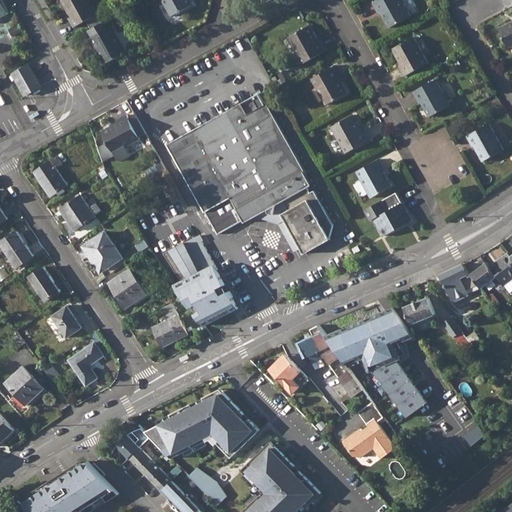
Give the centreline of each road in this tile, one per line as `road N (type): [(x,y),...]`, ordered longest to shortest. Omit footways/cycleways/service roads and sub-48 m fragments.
road 1 (tertiary): [(511,213),(453,250),(154,391)]
road 2 (residential): [(0,154),(154,391)]
road 3 (residential): [(237,27),(94,104),(67,105)]
road 4 (residential): [(413,143),(332,0)]
road 5 (residential): [(486,0),(466,25),(511,103)]
